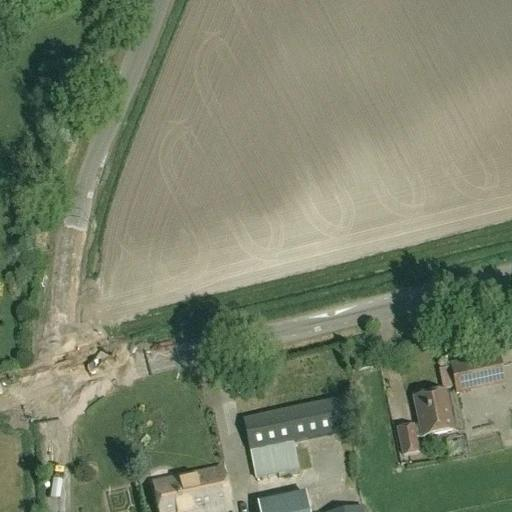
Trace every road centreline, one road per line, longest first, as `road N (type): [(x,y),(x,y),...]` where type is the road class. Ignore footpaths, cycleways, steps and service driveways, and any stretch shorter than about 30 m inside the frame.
road 1 (tertiary): [(75,382),(511,276)]
road 2 (tertiary): [(65,330),(69,260),(88,170),(156,0)]
road 3 (tertiary): [(60,511),(51,387)]
